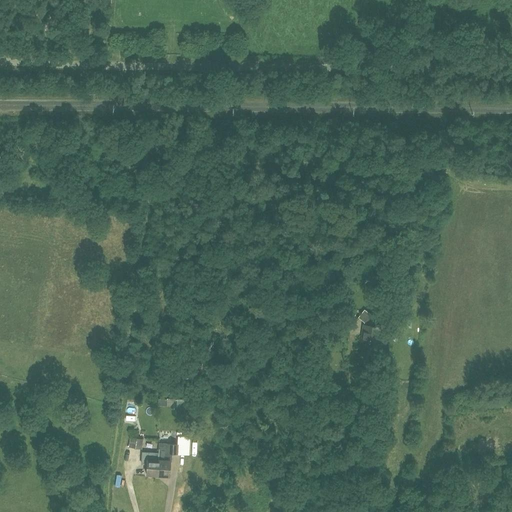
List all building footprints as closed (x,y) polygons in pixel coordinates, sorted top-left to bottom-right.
[(388,258),(378,256),(378,252),(372,251),(371,256),(370,256),(365,275),(373,277),(376,266),(386,268),(388,258)] [(361,348),(377,349),(380,327),(376,327),(377,319),(370,314),(364,322),(364,325),(361,348)] [(142,449),(144,439),(137,438),(130,437),(128,447),(142,449)] [(179,454),(180,444),(166,443),(166,445),(166,454),(179,454)] [(155,467),(155,475),(169,476),(170,461),(171,454),(166,454),(166,445),(159,444),(158,454),(158,460),(158,467),(155,467)] [(146,475),(155,475),(155,467),(158,467),(158,460),(158,454),(143,453),(143,456),(142,464),(147,464),(146,475)] [(205,467),(205,490),(223,490),(223,467),(205,467)]
